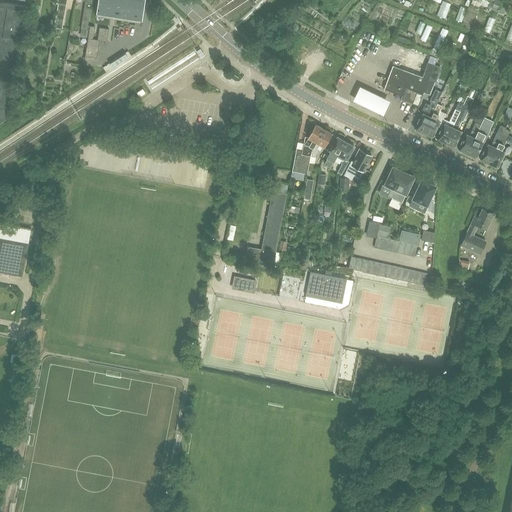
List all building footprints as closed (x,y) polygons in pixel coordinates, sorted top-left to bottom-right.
[(98,0),(96,13),(141,19),(144,0),(98,0)] [(0,122),(7,117),(26,6),(7,2),(5,2),(4,2),(3,2),(1,3),(0,2),(0,122)] [(66,6),(58,5),(54,27),(62,29),(66,6)] [(86,37),(91,10),(85,9),(80,36),(86,37)] [(461,43),(466,46),(469,47),(471,39),(472,38),(468,37),(464,35),(462,41),(461,43)] [(429,54),(436,57),(439,52),(431,49),(429,54)] [(463,52),(459,59),(467,63),(471,55),(463,52)] [(434,65),(428,62),(428,60),(410,53),(403,70),(393,66),(384,89),(402,96),(401,99),(419,106),(424,92),(428,81),(434,65)] [(477,69),(481,60),(474,56),(470,65),(477,69)] [(434,65),(428,81),(435,83),(435,82),(441,67),(434,65)] [(139,97),(145,93),(143,89),(137,93),(139,97)] [(359,89),(352,104),(383,118),(390,104),(359,89)] [(433,112),(437,103),(441,96),(437,94),(435,98),(434,97),(431,104),(427,103),(422,113),(421,113),(415,128),(416,129),(416,130),(420,132),(420,131),(424,132),(433,112)] [(457,130),(460,125),(462,121),(473,98),(467,95),(463,104),(455,122),(445,143),(449,144),(448,145),(452,147),(453,146),(454,147),(461,132),(457,130)] [(455,122),(463,104),(458,101),(447,125),(443,123),(436,138),(438,139),(437,140),(442,142),(442,141),(445,143),(455,122)] [(436,120),(438,114),(442,106),(437,103),(433,112),(424,132),(427,134),(426,135),(430,137),(431,136),(433,137),(440,122),(436,120)] [(479,124),(482,116),(477,114),(474,121),(479,124)] [(467,153),(480,125),(475,123),(469,135),(465,134),(458,148),(460,149),(459,150),(463,152),(464,151),(467,153)] [(312,150),(324,129),(316,124),(309,138),(314,141),(312,146),(305,145),(303,160),(297,159),(295,171),(308,173),(310,163),(312,150)] [(479,140),(482,135),(485,127),(480,125),(467,153),(470,154),(470,155),(474,157),(475,156),(476,157),(483,142),(479,140)] [(489,163),(502,135),(504,130),(505,128),(500,126),(491,146),(487,144),(480,159),(481,159),(481,160),(485,162),(485,161),(489,163)] [(322,145),(324,147),(332,134),(324,129),(312,150),(310,163),(316,164),(317,156),(321,150),(319,149),(322,145)] [(507,137),(502,135),(489,163),(492,164),(492,165),(496,167),(496,166),(498,167),(505,152),(501,150),(507,137)] [(331,167),(337,156),(345,141),(342,139),(343,138),(338,136),(338,137),(336,136),(329,150),(331,151),(327,157),(328,158),(325,164),(331,167)] [(349,161),(347,159),(354,146),(353,145),(353,144),(349,142),(348,143),(345,141),(337,156),(343,160),(342,162),(341,164),(337,171),(342,174),(349,161)] [(351,161),(346,171),(343,177),(349,178),(349,179),(351,180),(352,180),(354,177),(354,176),(358,179),(362,172),(363,170),(371,156),(369,155),(370,154),(366,151),(365,152),(360,149),(353,162),(351,161)] [(387,196),(391,198),(403,172),(392,167),(383,187),(390,190),(387,196)] [(304,175),(304,173),(295,171),(292,171),(292,172),(291,179),(298,180),(303,181),(304,175)] [(414,177),(403,172),(391,198),(402,203),(406,195),(414,177)] [(326,175),(318,173),(317,183),(324,184),(326,175)] [(343,177),(341,177),(340,189),(348,190),(349,179),(349,178),(343,177)] [(312,180),(307,179),(304,198),(309,199),(312,180)] [(413,198),(410,205),(416,208),(419,202),(426,205),(432,193),(435,186),(431,184),(432,183),(424,179),(423,180),(422,180),(413,198)] [(245,261),(273,266),(274,261),(279,235),(287,194),(285,193),(272,191),(261,249),(247,246),(245,257),(245,261)] [(493,213),(483,208),(479,216),(475,214),(461,245),(480,254),(485,241),(473,235),(477,225),(486,229),(493,213)] [(0,272),(22,277),(28,243),(30,237),(31,229),(0,222),(0,272)] [(389,233),(391,227),(379,224),(378,230),(389,233)] [(376,236),(382,237),(388,238),(389,233),(378,230),(376,236)] [(401,230),(399,241),(400,241),(406,242),(412,244),(417,245),(420,234),(401,230)] [(382,237),(376,236),(374,248),(380,249),(382,237)] [(380,249),(386,250),(388,238),(382,237),(380,249)] [(386,250),(391,251),(394,240),(388,238),(386,250)] [(394,240),(391,251),(397,253),(400,241),(399,241),(394,240)] [(397,253),(403,254),(406,242),(400,241),(397,253)] [(412,244),(406,242),(403,254),(409,255),(412,244)] [(417,245),(412,244),(409,255),(415,257),(417,245)] [(348,268),(354,270),(357,258),(351,257),(348,268)] [(357,258),(354,270),(360,271),(363,259),(357,258)] [(360,271),(366,272),(369,261),(363,259),(360,271)] [(469,262),(460,260),(458,266),(468,268),(469,262)] [(366,272),(372,274),(374,262),(369,261),(366,272)] [(372,274),(378,275),(380,263),(374,262),(372,274)] [(386,264),(380,263),(378,275),(383,276),(386,264)] [(392,266),(386,264),(383,276),(389,277),(392,266)] [(398,267),(392,266),(389,277),(395,279),(398,267)] [(404,268),(398,267),(395,279),(401,280),(404,268)] [(409,270),(404,268),(401,280),(407,281),(409,270)] [(415,271),(409,270),(407,281),(413,283),(415,271)] [(346,286),(347,278),(322,273),(319,273),(318,272),(311,271),(306,295),(322,299),(331,300),(337,302),(342,303),(345,290),(346,287),(346,286)] [(421,272),(415,271),(413,283),(418,284),(421,272)] [(427,274),(421,272),(418,284),(425,285),(427,274)] [(256,281),(255,280),(235,276),(233,285),(254,289),(256,281)]
